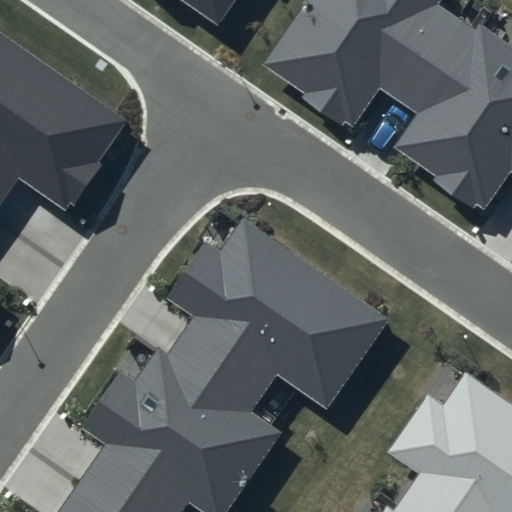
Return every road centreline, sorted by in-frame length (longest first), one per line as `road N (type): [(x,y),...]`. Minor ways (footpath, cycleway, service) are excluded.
road 1 (residential): [(208,105),(511,300)]
road 2 (residential): [(0,389),(208,105)]
road 3 (residential): [(208,105),(44,0)]
